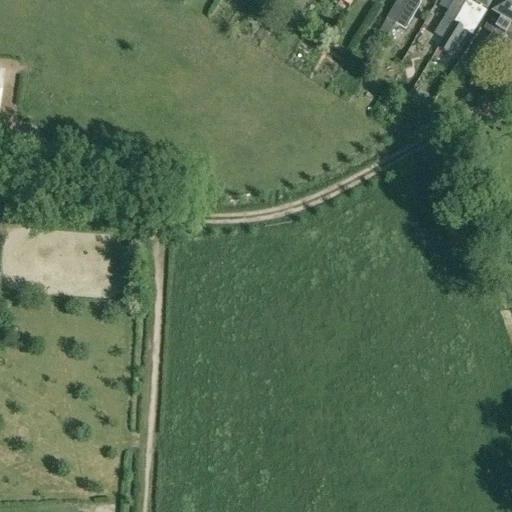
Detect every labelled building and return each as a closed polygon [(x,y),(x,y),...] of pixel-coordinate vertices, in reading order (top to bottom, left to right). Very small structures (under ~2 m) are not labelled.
[(396,25),(411,0),(398,0),(386,22),(395,27),(396,25)] [(411,0),(396,25),(406,31),(420,7),(418,5),(421,0),(411,0)] [(442,0),(438,7),(448,13),(427,48),(436,54),(437,52),(467,0),(442,0)] [(467,0),(437,52),(447,58),(463,30),(461,29),(476,5),(485,10),(491,0),(467,0)] [(484,70),(496,51),(511,23),(511,0),(500,0),(493,14),(483,30),(492,35),(474,64),(484,70)] [(511,23),(496,51),(504,56),(511,43),(511,23)] [(0,117),(23,120),(28,79),(0,75),(0,117)]
